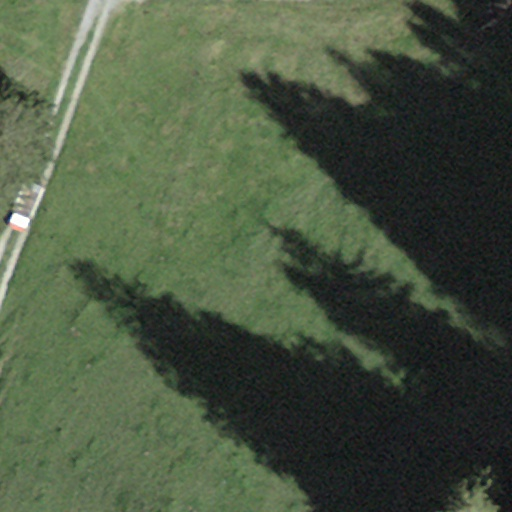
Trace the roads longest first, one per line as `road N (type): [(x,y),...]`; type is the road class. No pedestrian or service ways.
road 1 (track): [(489,0),(352,511)]
road 2 (track): [(0,264),(104,0)]
